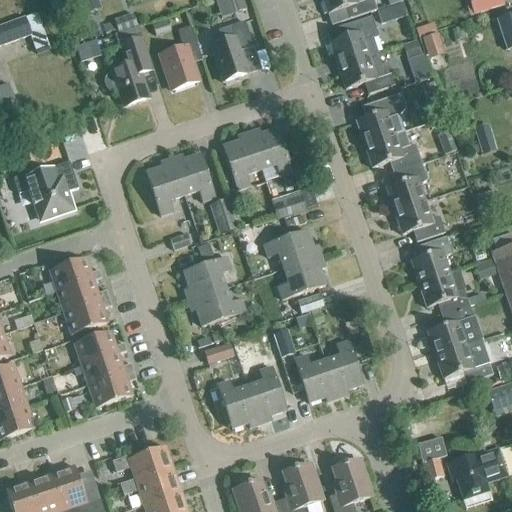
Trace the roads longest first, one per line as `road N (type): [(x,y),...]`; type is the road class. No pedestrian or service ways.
road 1 (unclassified): [(374,411),(409,392),(308,94)]
road 2 (unclassified): [(123,231),(106,174),(119,156),(308,94)]
road 3 (unclassified): [(181,405),(123,231)]
road 4 (unclassified): [(203,470),(374,411)]
road 5 (unclassified): [(10,460),(181,405)]
road 6 (unclassified): [(0,269),(123,231)]
